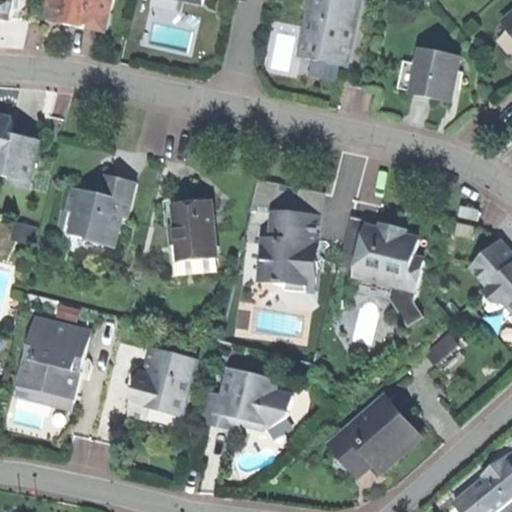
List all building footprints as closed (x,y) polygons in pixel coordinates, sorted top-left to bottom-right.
[(0,0),(0,17),(13,20),(17,0),(0,0)] [(79,26),(92,29),(96,10),(116,14),(118,0),(54,0),(54,1),(70,4),(66,24),(79,26)] [(184,0),(182,10),(206,15),(208,0),(184,0)] [(316,0),(305,57),(327,61),(352,66),(365,0),(316,0)] [(51,21),(66,24),(70,4),(54,1),(51,21)] [(92,29),(112,33),(116,14),(96,10),(92,29)] [(434,98),(456,103),(465,58),(426,51),(423,65),(418,92),(417,95),(434,98)] [(402,89),(418,92),(423,65),(407,62),(402,89)] [(0,115),(0,174),(17,178),(15,186),(33,190),(42,148),(32,146),(34,138),(12,134),(15,119),(0,115)] [(44,141),(34,138),(32,146),(42,148),(44,141)] [(125,179),(110,176),(106,194),(77,187),(71,211),(80,213),(75,234),(95,238),(94,242),(118,248),(126,217),(132,219),(140,183),(125,179)] [(222,273),(221,258),(184,261),(183,245),(177,245),(175,227),(180,227),(178,204),(178,198),(169,199),(175,277),(222,273)] [(195,203),(178,204),(180,227),(175,227),(177,245),(183,245),(184,261),(221,258),(216,201),(195,203)] [(464,218),(483,221),(484,211),(465,208),(464,218)] [(304,215),(278,213),(276,240),(267,240),(264,281),(282,282),(282,286),(291,287),(291,282),(296,279),(320,281),(321,263),(314,255),(315,245),(322,245),(324,216),(304,215)] [(379,222),(355,217),(342,270),(359,275),(423,290),(430,260),(419,257),(424,239),(397,232),(377,228),(379,222)] [(511,248),(505,241),(475,267),(493,287),(492,296),(498,303),(508,302),(511,307),(511,248)] [(420,302),(423,290),(359,275),(357,283),(400,295),(408,323),(424,320),(420,302)] [(320,293),(320,281),(296,279),(291,282),(291,287),(291,291),(320,293)] [(45,403),(59,407),(60,402),(78,407),(97,333),(41,319),(21,397),(45,403)] [(142,382),(132,417),(150,422),(154,408),(166,411),(187,417),(202,361),(156,349),(150,372),(158,374),(155,385),(142,382)] [(209,393),(203,424),(237,430),(240,413),(249,415),(255,427),(262,428),(271,430),(293,417),(297,395),(279,392),(281,379),(230,369),(225,397),(209,393)] [(350,460),(362,474),(378,461),(386,470),(424,439),(392,400),(338,445),(350,460)] [(77,411),(78,407),(60,402),(59,407),(77,411)] [(500,511),(511,503),(511,456),(489,475),(491,478),(460,503),(466,511),(500,511)] [(511,511),(511,503),(500,511),(511,511)]
